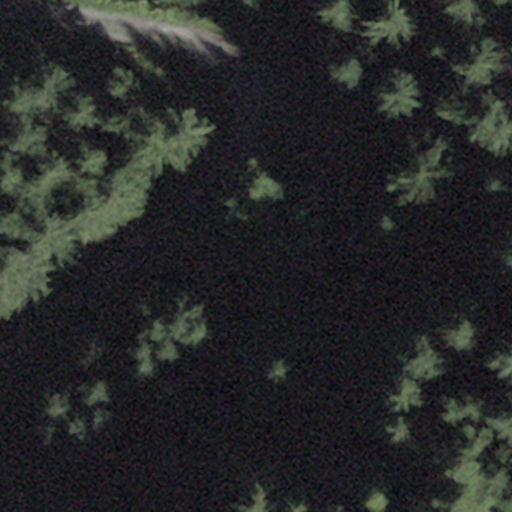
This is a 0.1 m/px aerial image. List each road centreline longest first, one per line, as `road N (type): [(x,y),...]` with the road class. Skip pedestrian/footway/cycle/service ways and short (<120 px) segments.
road 1 (track): [(252,110),(198,200),(0,365)]
road 2 (track): [(0,3),(216,49),(252,110)]
